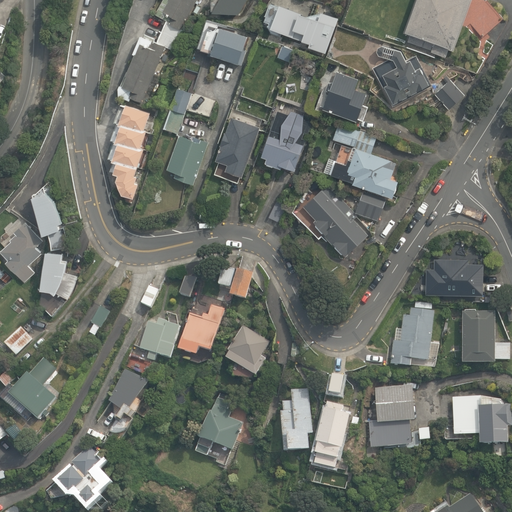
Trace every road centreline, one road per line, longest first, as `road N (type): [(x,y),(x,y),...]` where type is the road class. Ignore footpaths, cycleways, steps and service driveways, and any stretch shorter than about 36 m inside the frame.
road 1 (residential): [(99,0),(81,119),(98,206),(118,241),(143,249),(226,235),(256,241),(272,250),(315,332),(330,342),(347,340),(452,186)]
road 2 (residential): [(35,0),(31,78),(0,146)]
